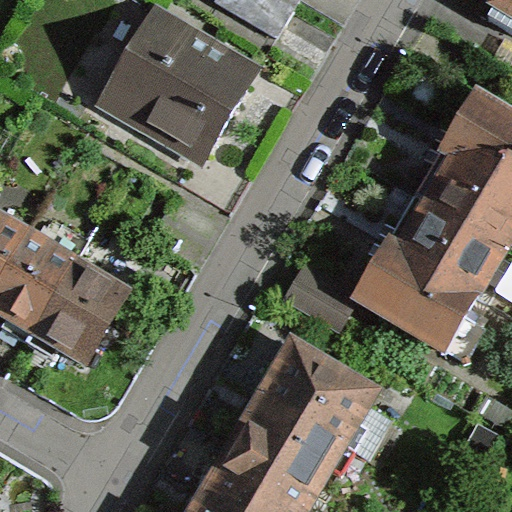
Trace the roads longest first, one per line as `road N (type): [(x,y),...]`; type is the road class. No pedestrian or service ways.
road 1 (residential): [(109,479),(391,0)]
road 2 (residential): [(0,411),(109,479)]
